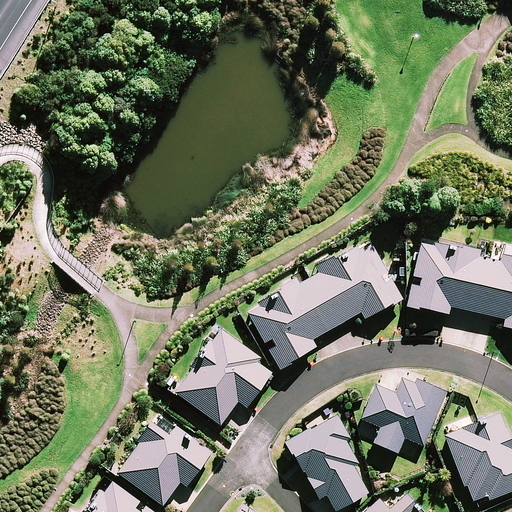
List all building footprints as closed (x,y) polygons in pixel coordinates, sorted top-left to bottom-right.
[(421,237),(413,274),(420,276),(418,285),(411,283),(407,302),(448,311),(449,304),(504,316),(503,323),(511,325),(511,255),(501,253),(500,260),(479,255),(480,250),(421,237)] [(381,273),(387,270),(371,242),(350,254),(346,246),(310,267),(314,273),(298,283),(295,279),(258,300),(261,304),(248,311),(265,341),(273,336),(277,342),(268,347),(279,365),(315,344),(312,337),(360,310),(364,316),(401,295),(391,277),(385,280),(381,273)] [(190,364),(193,366),(175,390),(220,423),(238,398),(246,404),(273,367),(220,328),(212,339),(210,337),(190,364)] [(444,433),(464,484),(466,483),(472,498),(486,492),(488,497),(511,488),(511,444),(499,411),(444,433)] [(210,448),(158,413),(118,471),(163,503),(180,479),(186,484),(210,448)] [(156,511),(107,476),(81,511),(156,511)] [(423,511),(404,490),(397,496),(395,494),(385,503),(379,496),(361,511),(423,511)]
